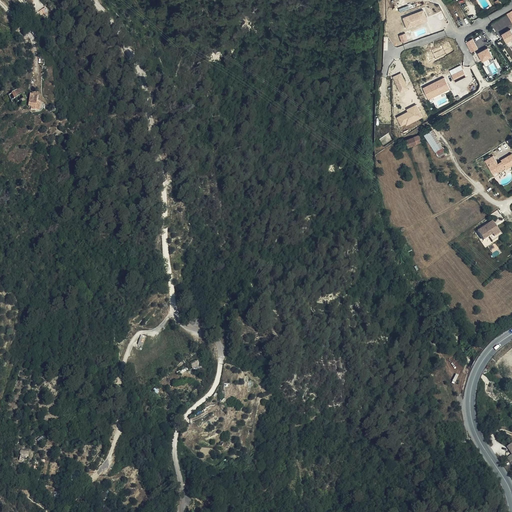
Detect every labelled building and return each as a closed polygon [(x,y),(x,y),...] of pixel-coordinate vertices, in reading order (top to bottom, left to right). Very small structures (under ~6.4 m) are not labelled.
[(424,10),(404,17),(408,27),(428,20),(424,10)] [(503,32),(508,45),(511,43),(511,41),(511,39),(511,38),(511,28),(503,32)] [(478,48),(473,38),(467,41),(472,51),(478,48)] [(493,55),(489,47),(479,52),(486,66),(492,63),(489,58),(493,55)] [(463,69),(452,74),(456,81),(466,76),(463,69)] [(409,88),(402,72),(394,76),(401,92),(409,88)] [(445,77),(424,87),(429,98),(450,88),(445,77)] [(9,93),(12,99),(17,95),(22,93),(19,88),(9,93)] [(31,93),(29,105),(37,105),(38,93),(31,93)] [(17,95),(12,99),(13,100),(11,102),(14,108),(26,101),(24,97),(19,99),(17,95)] [(408,124),(424,116),(418,103),(408,108),(409,111),(398,116),(402,124),(407,122),(408,124)] [(429,138),(437,150),(444,146),(432,128),(427,131),(425,133),(429,138)] [(420,134),(405,141),(409,148),(415,145),(420,142),(423,141),(420,134)] [(496,168),(499,171),(506,167),(507,169),(511,165),(511,153),(504,158),(505,160),(502,161),(499,163),(494,156),(486,160),(492,171),(496,168)] [(477,230),(484,241),(491,236),(493,239),(502,233),(493,220),(477,230)] [(138,343),(143,345),(146,335),(142,334),(138,343)] [(21,449),(20,459),(27,460),(29,450),(21,449)]
